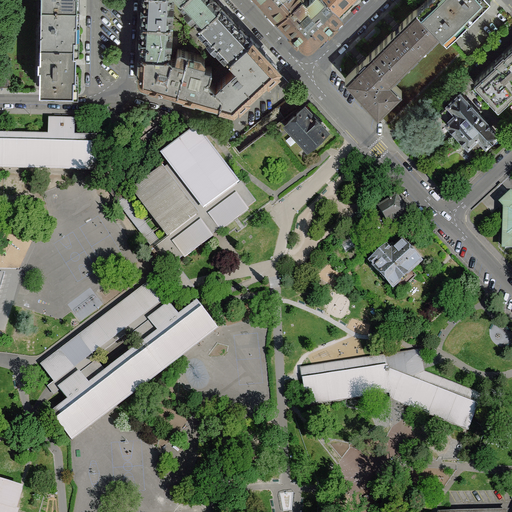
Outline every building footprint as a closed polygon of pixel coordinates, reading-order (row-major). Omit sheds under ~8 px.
[(253,38),(217,0),(144,0),(141,78),(143,81),(238,109),(258,91),(238,67),(215,86),(209,81),(213,67),(205,65),(207,57),(179,50),(176,59),(170,57),(172,0),(177,0),(228,59),(253,38)] [(264,0),(279,16),(296,0),(264,0)] [(313,0),(311,2),(308,0),(296,0),(279,16),(303,42),(314,42),(343,13),(340,10),(330,0),(313,0)] [(330,0),(340,10),(349,0),(330,0)] [(426,0),(418,8),(439,30),(447,38),(469,17),(452,0),(426,0)] [(452,0),(469,17),(486,0),(452,0)] [(42,41),(77,41),(77,3),(42,3),(42,41)] [(384,41),(405,62),(439,30),(418,8),(384,41)] [(461,53),(447,38),(439,30),(405,62),(390,78),(402,90),(379,113),(389,124),(461,53)] [(253,38),(228,59),(238,67),(258,91),(282,69),(253,38)] [(77,41),(42,41),(41,87),(76,88),(77,41)] [(390,78),(405,62),(384,41),(346,78),(379,113),(402,90),(390,78)] [(511,47),(475,82),(497,107),(511,93),(511,47)] [(0,86),(11,87),(11,59),(0,58),(0,86)] [(474,84),(464,72),(455,82),(465,93),(474,84)] [(479,113),(461,93),(449,104),(457,113),(448,121),(447,122),(458,133),(479,113)] [(457,113),(449,104),(440,113),(448,121),(457,113)] [(305,107),(287,124),(308,147),(326,130),(305,107)] [(498,133),(479,113),(458,133),(468,145),(478,136),(486,144),(498,133)] [(0,171),(96,174),(99,174),(99,166),(99,138),(77,137),(76,121),(51,120),(50,136),(16,136),(0,135),(0,171)] [(168,166),(202,210),(239,183),(195,126),(159,153),(168,166)] [(240,135),(237,131),(227,138),(231,143),(240,135)] [(101,164),(99,166),(99,174),(96,174),(98,176),(104,184),(152,249),(156,245),(160,242),(111,177),(101,164)] [(175,263),(183,257),(171,242),(200,220),(211,235),(218,229),(207,214),(236,193),(247,207),(256,201),(241,182),(239,183),(202,210),(168,166),(164,169),(198,213),(166,238),(160,242),(156,245),(152,249),(164,265),(180,285),(165,296),(166,298),(54,383),(53,382),(47,386),(53,394),(60,390),(58,387),(79,371),(80,373),(96,360),(129,336),(149,320),(148,318),(170,302),(171,304),(194,288),(191,284),(175,263)] [(164,169),(161,166),(129,190),(166,238),(198,213),(164,169)] [(236,193),(207,214),(218,229),(220,231),(248,209),(247,207),(236,193)] [(511,195),(501,205),(505,209),(504,248),(505,249),(511,249),(511,195)] [(408,215),(397,197),(380,208),(393,230),(404,223),(402,219),(408,215)] [(376,215),(372,209),(367,212),(371,218),(376,215)] [(200,220),(171,242),(183,257),(184,258),(213,237),(211,235),(200,220)] [(386,249),(369,261),(393,288),(420,264),(402,244),(391,254),(386,249)] [(54,383),(166,298),(165,296),(152,280),(41,365),(53,382),(54,383)] [(175,363),(219,329),(197,300),(179,314),(171,304),(170,302),(148,318),(149,320),(157,331),(137,346),(105,371),(89,383),(80,373),(79,371),(58,387),(60,390),(67,399),(48,414),(71,442),(109,414),(175,363)] [(157,331),(149,320),(129,336),(137,346),(157,331)] [(421,350),(301,368),(307,406),(390,394),(390,400),(469,431),(484,395),(425,372),(421,350)] [(96,360),(80,373),(89,383),(105,371),(96,360)] [(24,489),(0,481),(0,511),(18,511),(19,511),(17,511),(24,489)]
